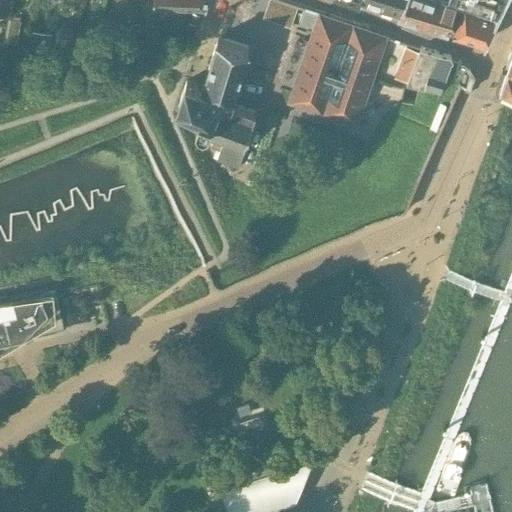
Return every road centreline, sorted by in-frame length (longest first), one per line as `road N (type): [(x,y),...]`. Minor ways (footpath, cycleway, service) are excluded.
road 1 (unclassified): [(219,308),(423,218),(496,60)]
road 2 (residential): [(496,60),(322,0)]
